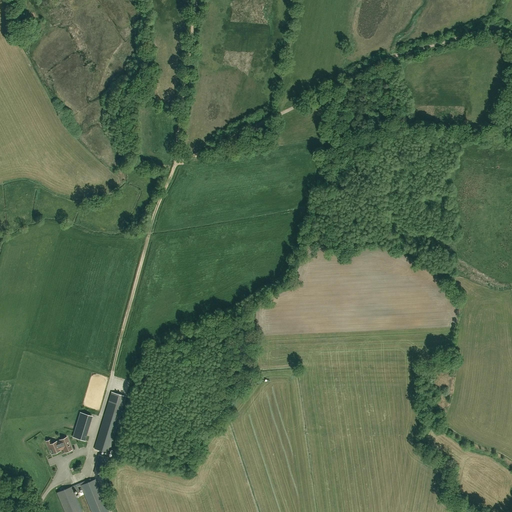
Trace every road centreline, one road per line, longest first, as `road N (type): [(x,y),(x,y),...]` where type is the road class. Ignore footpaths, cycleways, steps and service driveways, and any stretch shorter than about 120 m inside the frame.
road 1 (track): [(511,39),(491,27),(402,55),(174,164)]
road 2 (unclassified): [(37,511),(45,493),(88,466),(154,214)]
road 3 (track): [(174,164),(196,0)]
